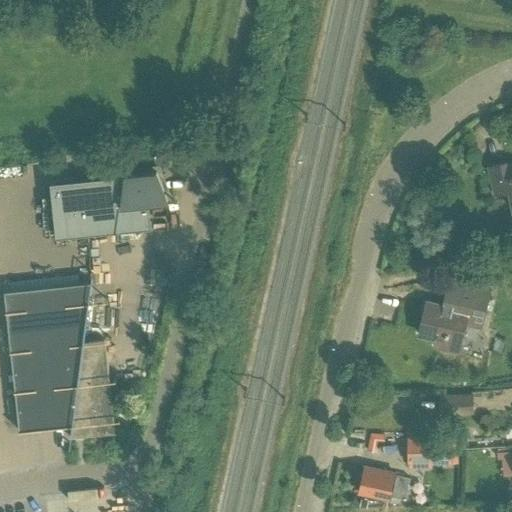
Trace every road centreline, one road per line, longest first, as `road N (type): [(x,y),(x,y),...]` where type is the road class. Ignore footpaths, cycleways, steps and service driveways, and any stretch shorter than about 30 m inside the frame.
road 1 (residential): [(0,485),(122,470),(144,457),(251,0)]
road 2 (residential): [(308,511),(380,208),(410,151),(443,115),(511,77)]
